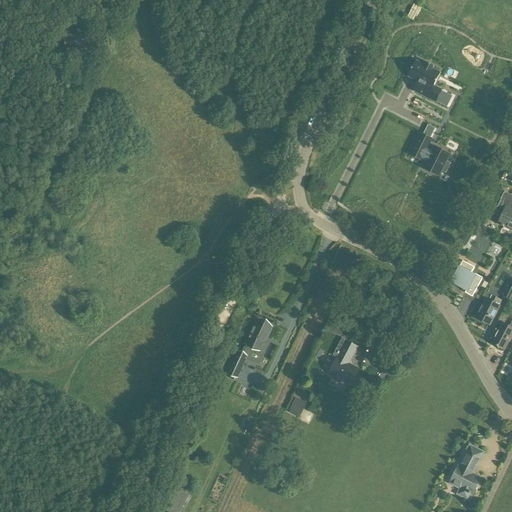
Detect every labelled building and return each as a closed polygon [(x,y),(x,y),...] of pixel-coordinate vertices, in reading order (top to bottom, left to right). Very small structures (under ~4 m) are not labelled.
[(66,50),(88,45),(83,27),(75,29),(75,32),(62,36),(66,50)] [(436,101),(441,91),(442,90),(434,86),(441,73),(440,72),(440,73),(432,69),(433,67),(434,67),(434,66),(426,62),(426,63),(425,65),(417,61),(416,60),(408,77),(409,77),(418,82),(414,91),(436,102),(436,101)] [(422,134),(411,155),(421,160),(422,159),(428,162),(424,169),(439,176),(441,170),(446,173),(451,163),(446,161),(449,154),(435,147),(433,152),(427,149),(432,139),(430,138),(424,135),(422,134)] [(511,194),(505,191),(494,214),(501,217),(498,224),(511,230),(511,194)] [(479,231),(471,226),(462,242),(467,245),(472,235),(476,237),(479,231)] [(478,274),(478,276),(474,274),(477,268),(466,262),(455,283),(466,289),(470,291),(468,293),(476,297),(486,278),(478,274)] [(511,295),(511,282),(503,297),(509,300),(511,295)] [(476,318),(489,325),(500,306),(499,305),(502,300),(496,297),(493,302),(486,299),(476,318)] [(235,352),(226,372),(238,378),(247,358),(258,363),(267,344),(265,343),(271,328),(255,321),(244,344),(246,345),(241,355),(235,352)] [(511,322),(510,327),(502,323),(492,343),(488,341),(498,347),(498,348),(501,350),(502,349),(504,350),(511,334),(511,322)] [(328,373),(335,377),(351,385),(359,368),(351,365),(350,361),(358,346),(343,339),(339,347),(340,348),(328,373)] [(483,357),(491,360),(494,352),(486,350),(483,357)] [(224,410),(232,391),(220,385),(211,404),(224,410)] [(476,484),(479,477),(473,474),(483,453),(470,446),(463,460),(462,460),(462,462),(462,463),(460,463),(461,465),(460,467),(459,467),(451,483),(461,488),(458,494),(467,498),(469,494),(471,493),(473,494),(475,490),(478,489),(476,484)] [(189,495),(178,489),(166,511),(167,511),(175,511),(178,508),(181,510),(189,495)]
